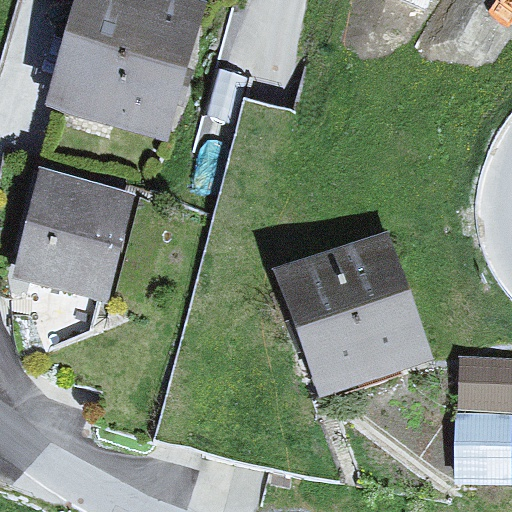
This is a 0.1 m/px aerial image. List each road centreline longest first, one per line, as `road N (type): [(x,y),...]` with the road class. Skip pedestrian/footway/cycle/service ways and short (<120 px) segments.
road 1 (residential): [(169,511),(198,462),(297,0)]
road 2 (tertiary): [(0,434),(70,488),(128,511)]
